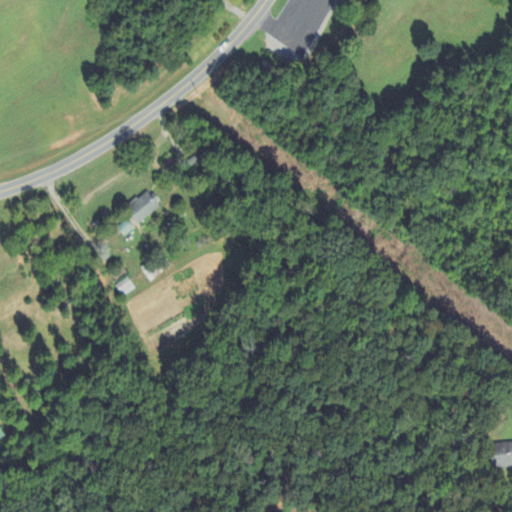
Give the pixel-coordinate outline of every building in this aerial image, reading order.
[(305,59),(336,0),(290,0),(265,48),(296,64),(300,56),(305,59)] [(140,224),(160,208),(147,192),(127,208),(140,224)] [(119,229),(125,237),(135,230),(128,221),(119,229)] [(116,287),(123,298),(136,289),(128,279),(116,287)] [(511,466),(511,443),(491,446),(494,469),(511,466)]
